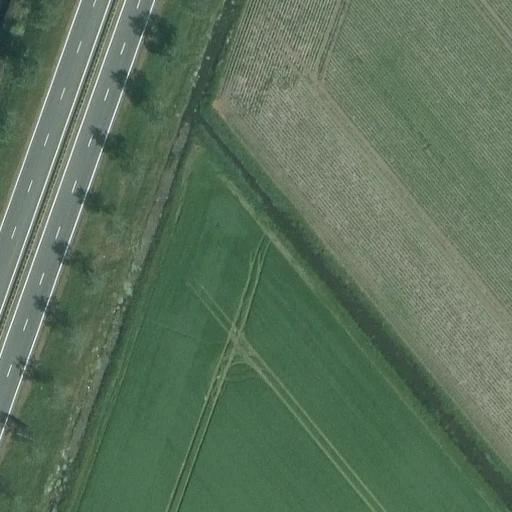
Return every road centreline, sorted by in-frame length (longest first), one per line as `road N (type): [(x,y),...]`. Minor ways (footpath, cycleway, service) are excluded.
road 1 (trunk): [(0,400),(141,0)]
road 2 (trunk): [(95,0),(0,272)]
